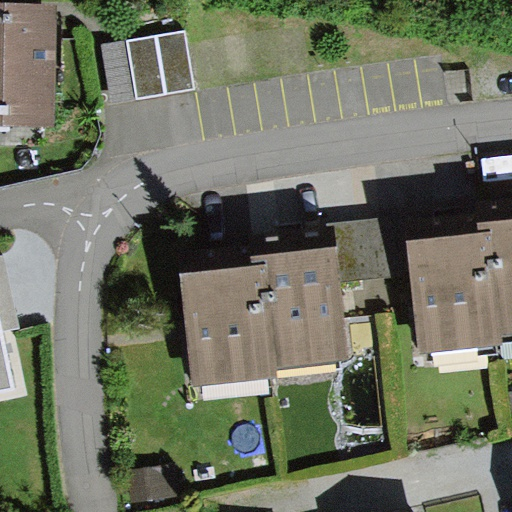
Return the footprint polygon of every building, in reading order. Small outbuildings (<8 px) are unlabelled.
[(51,10),(0,8),(0,131),(48,132),(51,10)] [(139,95),(200,87),(193,40),(133,48),(139,95)] [(511,344),(511,192),(478,196),(493,349),(511,344)] [(478,196),(401,209),(423,359),(493,349),(478,196)] [(351,366),(327,215),(250,227),(278,376),(351,366)] [(250,227),(166,236),(188,387),(278,376),(250,227)] [(0,394),(12,392),(0,339),(0,394)] [(353,511),(423,511),(422,500),(353,511)]
